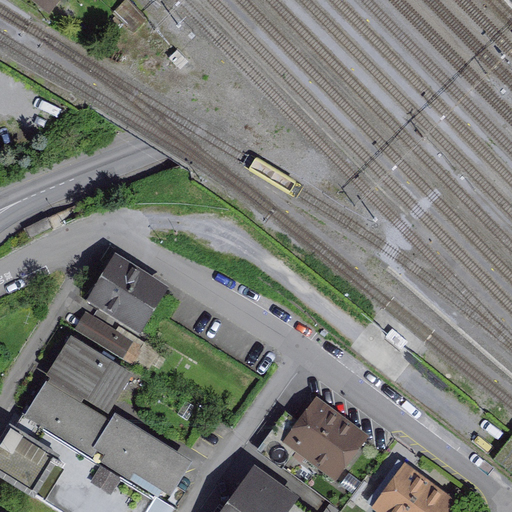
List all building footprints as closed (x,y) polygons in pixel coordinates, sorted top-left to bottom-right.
[(57,0),(35,0),(48,11),(57,0)] [(161,290),(116,262),(90,304),(97,308),(100,303),(138,326),(161,290)] [(159,497),(181,463),(114,421),(109,427),(46,389),(29,416),(159,497)] [(319,398),(287,441),(337,478),(369,435),(319,398)] [(54,460),(11,432),(0,448),(0,470),(33,492),(54,460)] [(511,436),(494,459),(511,472),(511,436)] [(406,466),(375,509),(379,511),(449,511),(457,503),(406,466)] [(313,511),(256,472),(227,511),(313,511)]
